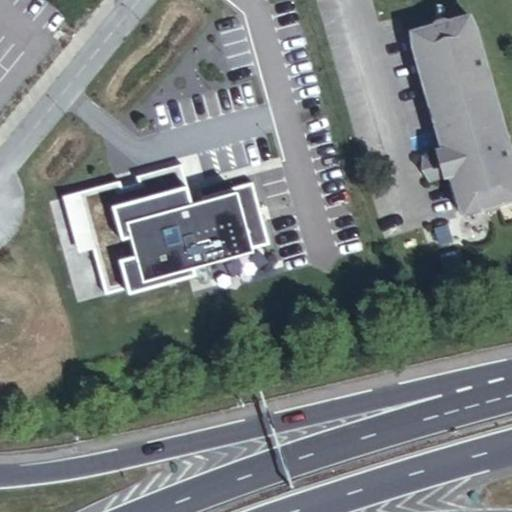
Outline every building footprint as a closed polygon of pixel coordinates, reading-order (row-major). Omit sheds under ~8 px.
[(432,27),(427,32),(408,37),(409,52),(416,64),(417,77),(423,89),(424,103),(430,115),(431,128),(437,141),(440,153),(437,154),(444,181),(448,179),(452,192),(453,205),(460,218),(479,212),(486,214),(494,211),(498,207),(511,202),(511,160),(510,161),(502,135),(500,135),(496,124),(495,110),(489,98),(488,84),(481,73),(480,59),(474,47),(473,33),(467,20),(447,26),(441,24),(432,27)] [(437,154),(419,159),(426,185),(444,181),(437,154)] [(180,165),(72,196),(88,250),(101,299),(125,292),(191,273),(190,269),(203,265),(215,262),(249,252),(266,247),(249,185),(197,200),(196,200),(199,211),(194,212),(186,186),(180,165)] [(245,166),(211,176),(214,186),(248,176),(245,166)] [(193,184),(186,186),(194,212),(199,211),(196,200),(197,200),(193,184)] [(73,254),(88,250),(72,196),(58,200),(73,254)] [(249,252),(215,262),(216,265),(250,256),(249,252)] [(205,273),(203,265),(190,269),(191,273),(125,292),(127,299),(193,280),(192,277),(205,273)]
